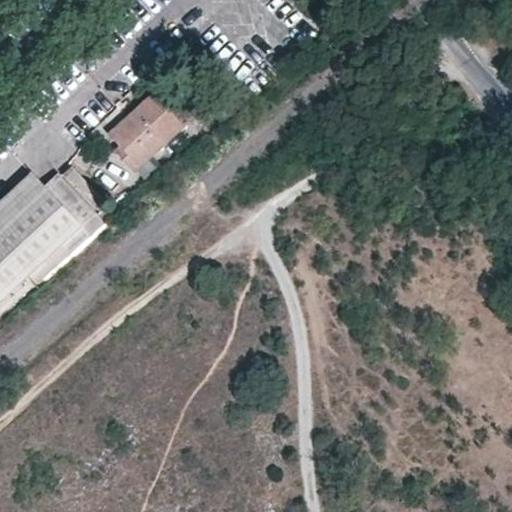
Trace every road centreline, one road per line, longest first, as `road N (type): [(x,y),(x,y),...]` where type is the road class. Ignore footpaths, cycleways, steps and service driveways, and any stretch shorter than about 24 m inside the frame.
road 1 (track): [(477,72),(268,219),(264,243),(292,300),(299,344),(312,511)]
road 2 (residential): [(511,96),(477,72),(414,0)]
